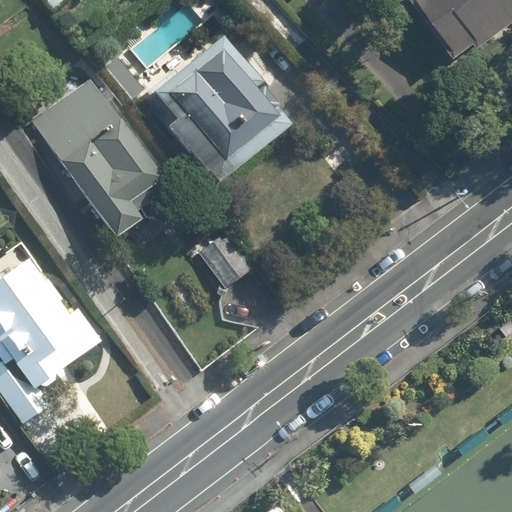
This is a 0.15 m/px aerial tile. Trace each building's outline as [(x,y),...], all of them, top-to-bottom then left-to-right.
[(25,0),(47,21),(67,0),(25,0)] [(511,0),(416,0),(409,5),(455,66),(473,52),(477,58),(511,31),(511,0)] [(217,52),(146,107),(164,130),(152,139),(198,199),(281,135),(217,52)] [(141,93),(112,57),(98,68),(127,104),(141,93)] [(23,123),(93,227),(106,246),(133,228),(121,209),(155,186),(85,82),(23,123)] [(247,275),(224,239),(192,260),(216,296),(247,275)] [(66,322),(20,256),(0,270),(0,364),(25,400),(96,350),(73,317),(66,322)] [(290,511),(282,500),(266,511),(290,511)]
